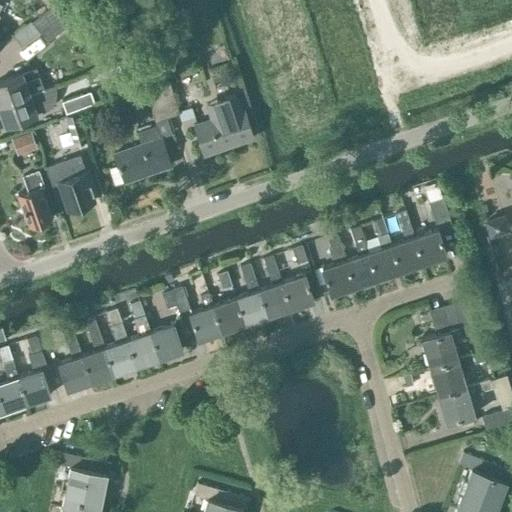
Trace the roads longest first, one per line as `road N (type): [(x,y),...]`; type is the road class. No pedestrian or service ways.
road 1 (residential): [(4,279),(511,105)]
road 2 (residential): [(356,313),(0,433)]
road 3 (residential): [(408,511),(356,313)]
road 4 (residential): [(511,49),(407,83),(378,0)]
